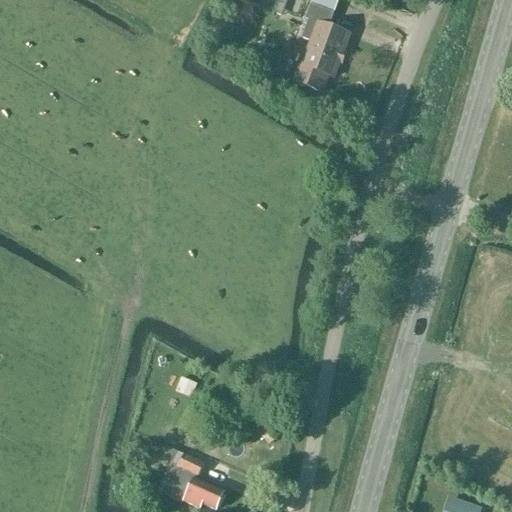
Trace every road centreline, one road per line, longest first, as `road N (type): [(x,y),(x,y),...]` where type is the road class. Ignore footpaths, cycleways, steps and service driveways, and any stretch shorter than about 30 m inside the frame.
road 1 (secondary): [(361,511),(507,0)]
road 2 (unclassified): [(301,511),(345,277),(434,0)]
